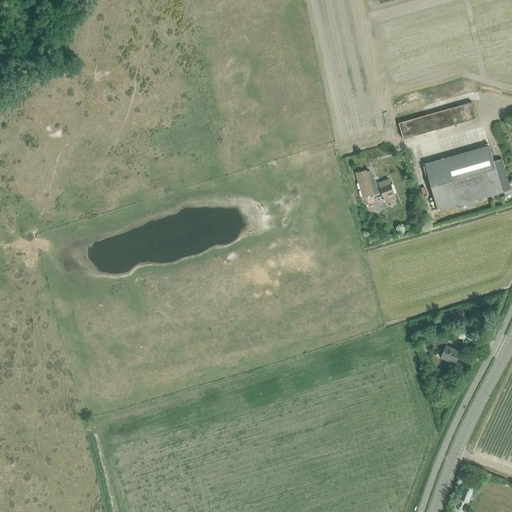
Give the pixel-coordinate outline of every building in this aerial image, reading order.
[(399,123),(404,140),(477,119),(472,102),(399,123)] [(425,165),(438,211),(459,205),(460,209),(477,205),(476,201),(502,194),(502,192),(510,190),(502,159),(493,162),(489,147),(425,165)] [(375,195),(380,194),(372,173),(369,174),(368,170),(356,173),(363,198),(375,195)] [(389,179),(378,183),(386,203),(396,199),(389,179)] [(465,319),(462,309),(443,315),(446,325),(465,319)] [(437,334),(434,341),(431,347),(444,352),(441,358),(456,364),(461,352),(446,346),(449,339),(437,334)] [(468,503),(474,488),(464,485),(458,499),(468,503)]
